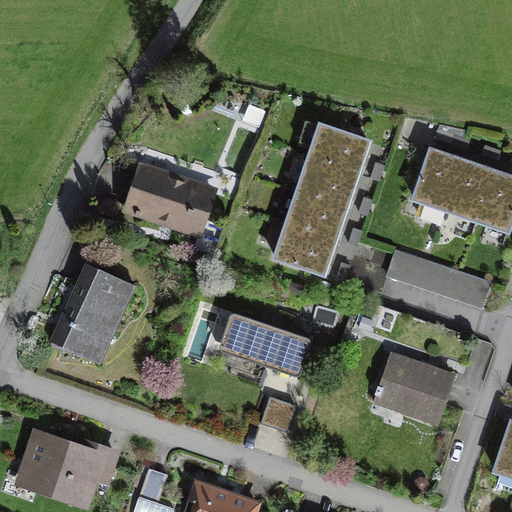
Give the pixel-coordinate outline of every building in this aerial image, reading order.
[(309,157),(358,173),(368,142),(306,121),(299,142),(313,147),(309,157)] [(454,135),(451,144),(466,149),(469,140),(454,135)] [(485,146),(482,154),(497,159),(500,151),(485,146)] [(441,224),(446,210),(462,162),(431,151),(414,200),(425,203),(420,217),(441,224)] [(346,208),(358,173),(309,157),(298,192),(346,208)] [(446,210),(477,221),(493,172),(462,162),(446,210)] [(376,163),(371,178),(379,181),(384,166),(376,163)] [(128,208),(199,232),(213,192),(142,168),(128,208)] [(511,178),(493,172),(477,221),(508,231),(511,218),(511,178)] [(335,239),(346,208),(298,192),(287,223),(335,239)] [(364,197),(359,212),(367,215),(372,200),(364,197)] [(323,274),(335,239),(287,223),(275,258),(323,274)] [(354,228),(348,243),(357,246),(362,231),(354,228)] [(388,275),(482,307),(490,283),(396,252),(388,275)] [(342,263),(337,278),(345,281),(350,266),(342,263)] [(52,342),(85,357),(95,335),(109,341),(135,286),(87,264),(52,342)] [(369,331),(467,364),(476,338),(378,305),(369,331)] [(224,353),(294,376),(298,376),(301,373),(311,344),(310,339),(305,337),(237,314),(232,314),(229,318),(219,345),(220,350),(224,353)] [(402,410),(438,422),(453,376),(388,355),(376,393),(404,402),(402,410)] [(261,423),(287,432),(296,405),(270,397),(261,423)] [(495,471),(511,476),(511,422),(495,471)] [(39,435),(30,462),(41,466),(34,486),(82,503),(92,475),(106,480),(115,454),(89,445),(86,451),(39,435)] [(163,474),(150,469),(140,497),(154,501),(163,474)] [(197,483),(186,511),(253,511),(256,504),(197,483)] [(140,497),(139,496),(133,511),(172,511),(174,508),(154,501),(140,497)]
